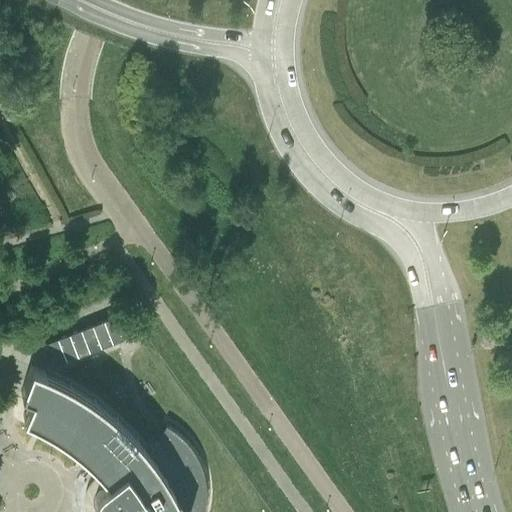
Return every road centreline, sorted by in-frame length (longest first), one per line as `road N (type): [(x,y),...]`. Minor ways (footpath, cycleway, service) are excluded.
road 1 (primary): [(261,63),(272,114),(295,162),(324,194),(403,246),(432,312)]
road 2 (primary): [(283,44),(293,110),(316,155),(374,201),(409,212)]
road 3 (primary): [(63,0),(153,39),(261,63)]
road 4 (primary): [(432,312),(474,511)]
road 5 (primary): [(89,0),(179,30),(261,41)]
